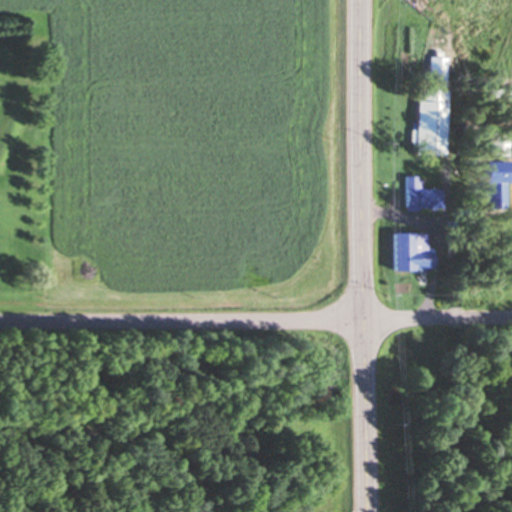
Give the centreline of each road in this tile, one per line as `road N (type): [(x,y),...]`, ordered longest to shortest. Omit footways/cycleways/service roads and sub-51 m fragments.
road 1 (residential): [(0,318),(511,316)]
road 2 (primary): [(364,511),(362,0)]
